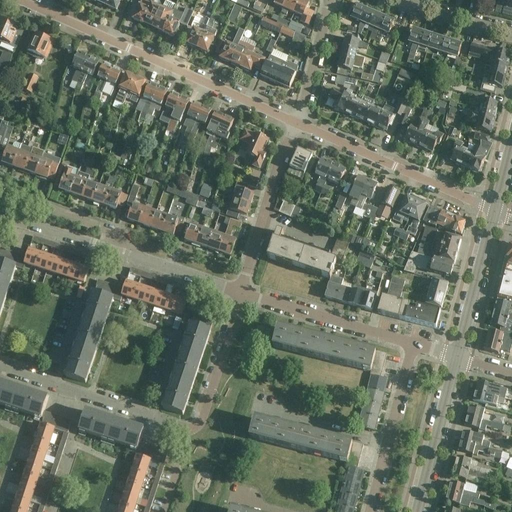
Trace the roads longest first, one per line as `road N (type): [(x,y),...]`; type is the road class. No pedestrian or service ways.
road 1 (residential): [(298,124),(18,0)]
road 2 (residential): [(494,212),(298,124)]
road 3 (residential): [(242,294),(298,124)]
road 4 (residential): [(412,344),(242,294)]
road 5 (tertiary): [(416,511),(457,357)]
road 6 (tertiary): [(457,357),(494,212)]
road 7 (residential): [(188,429),(201,422),(242,294)]
road 8 (residential): [(124,255),(118,238),(99,226),(0,191)]
road 9 (residential): [(386,444),(257,409)]
road 10 (residential): [(0,213),(124,255)]
road 11 (residential): [(298,124),(332,0)]
road 12 (residential): [(124,255),(242,294)]
